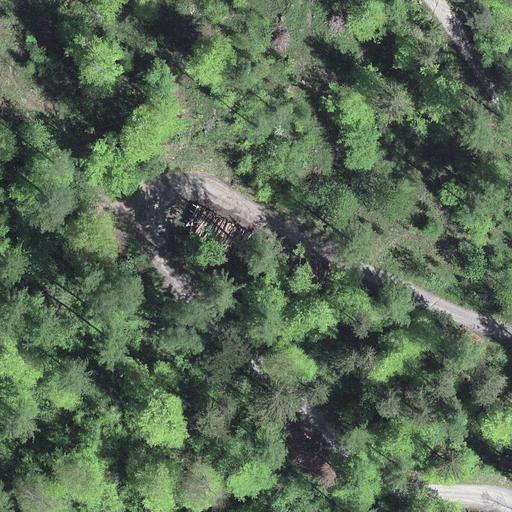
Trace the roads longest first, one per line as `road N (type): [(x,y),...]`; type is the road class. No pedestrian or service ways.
road 1 (track): [(511,329),(336,259),(206,187),(165,189),(150,228),(180,288),(325,443),(417,492),(511,505)]
road 2 (track): [(432,0),(511,113)]
